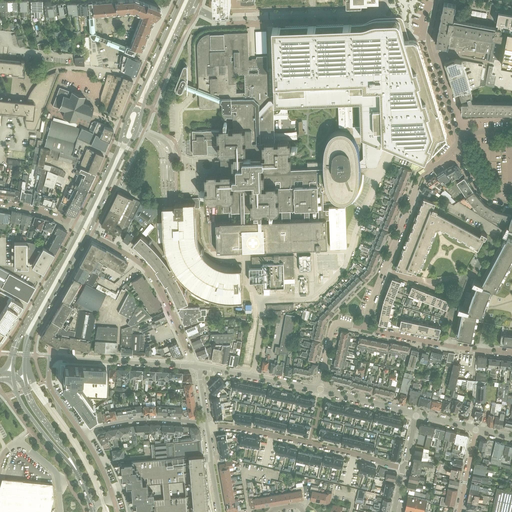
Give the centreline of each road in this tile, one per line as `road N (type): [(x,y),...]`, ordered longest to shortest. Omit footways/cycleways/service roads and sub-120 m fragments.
road 1 (residential): [(206,424),(402,468)]
road 2 (residential): [(86,232),(152,276),(196,366)]
road 3 (unclassified): [(223,17),(380,12),(385,0)]
road 4 (residential): [(196,366),(61,357),(52,360),(49,380)]
road 5 (residential): [(362,327),(417,183)]
road 6 (residential): [(436,0),(427,40),(458,143)]
road 7 (secondary): [(24,363),(31,333),(86,232)]
road 8 (secondary): [(81,227),(16,347)]
road 9 (residential): [(206,424),(142,419),(82,434)]
road 10 (residential): [(318,390),(196,366)]
road 11 (secondary): [(183,0),(130,111)]
